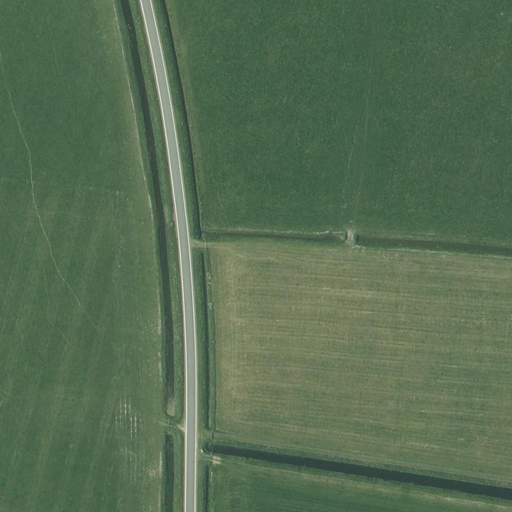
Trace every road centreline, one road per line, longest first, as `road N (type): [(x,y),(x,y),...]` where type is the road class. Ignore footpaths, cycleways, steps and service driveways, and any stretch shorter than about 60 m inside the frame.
road 1 (tertiary): [(189,511),(188,312),(174,168),(143,0)]
road 2 (track): [(189,434),(511,481)]
